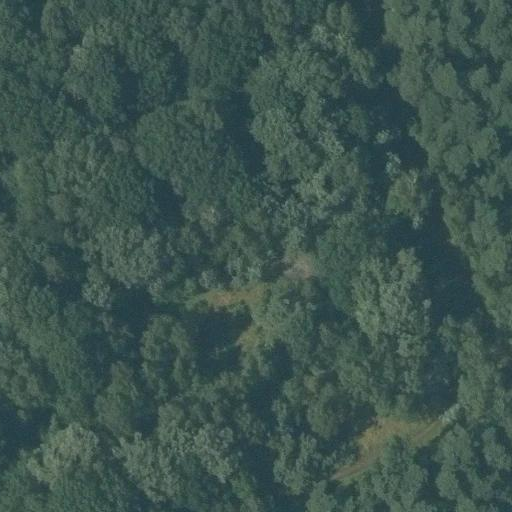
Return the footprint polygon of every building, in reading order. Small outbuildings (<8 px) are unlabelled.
[(146,0),(162,41),(185,47),(230,30),(243,11),(238,0),(146,0)] [(9,32),(0,35),(0,90),(5,106),(28,112),(73,94),(87,75),(62,11),(35,20),(41,38),(31,42),(26,25),(18,28),(24,44),(14,48),(9,32)] [(243,125),(217,135),(240,199),(263,204),(297,191),(304,175),(281,111),(253,121),(259,137),(249,141),(243,125)] [(123,172),(97,183),(119,247),(142,252),(187,235),(201,216),(176,151),(149,161),(155,178),(145,182),(140,166),(132,169),(138,184),(128,188),(123,172)] [(0,308),(31,297),(44,278),(19,213),(0,220),(0,308)] [(295,292),(268,301),(292,365),(315,371),(360,354),(373,335),(350,272),(321,282),(327,297),(318,300),(312,285),(305,287),(311,303),(301,307),(295,292)] [(138,356),(112,366),(135,430),(158,436),(203,419),(217,400),(191,335),(165,344),(170,362),(161,366),(155,349),(148,352),(154,368),(144,372),(138,356)] [(32,399),(6,409),(29,473),(52,478),(86,465),(94,449),(71,385),(42,395),(48,411),(38,415),(32,399)]
